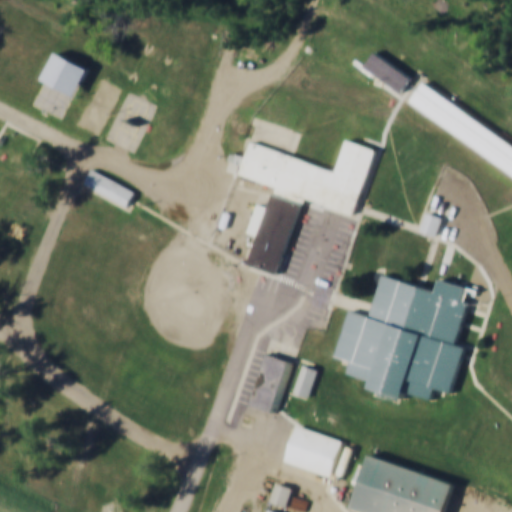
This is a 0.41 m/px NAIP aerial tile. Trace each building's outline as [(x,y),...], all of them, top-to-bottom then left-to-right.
[(56,45),(41,75),(75,92),(90,61),(56,45)] [(377,47),(362,66),(401,95),(415,76),(377,47)] [(511,137),(428,77),(413,99),(511,169),(511,137)] [(268,104),(271,94),(249,88),(242,115),(293,129),(298,112),(268,104)] [(257,137),(336,165),(347,135),(379,146),(354,214),(304,196),(277,270),(248,260),(258,233),(250,230),(260,200),(269,203),(276,184),(240,172),(243,164),(233,160),(236,150),(250,155),(257,137)] [(95,162),(85,179),(130,205),(140,188),(95,162)] [(456,241),(472,194),(454,188),(445,216),(427,210),(421,229),(456,241)] [(373,313),(352,306),(335,353),(348,357),(344,370),(371,379),(367,390),(408,404),(413,390),(431,396),(435,386),(451,392),(468,343),(456,339),(469,299),(463,297),(467,286),(443,277),(438,290),(387,272),(373,313)] [(268,348),(252,402),(276,409),(292,355),(268,348)] [(304,361),(294,391),(312,397),(321,367),(304,361)] [(299,421),(287,459),(334,474),(346,437),(299,421)] [(372,446),(354,505),(374,511),(447,511),(459,477),(372,446)] [(9,461),(0,457),(0,479),(2,480),(9,461)] [(276,479),(270,500),(286,505),(293,484),(276,479)]
